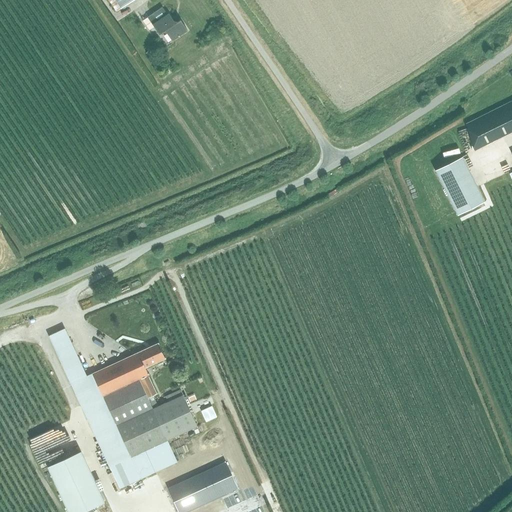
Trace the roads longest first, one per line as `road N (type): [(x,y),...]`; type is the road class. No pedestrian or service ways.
road 1 (unclassified): [(339,158),(322,173),(0,311)]
road 2 (unclassified): [(511,51),(357,154),(339,158)]
road 3 (unclassified): [(339,158),(228,0)]
